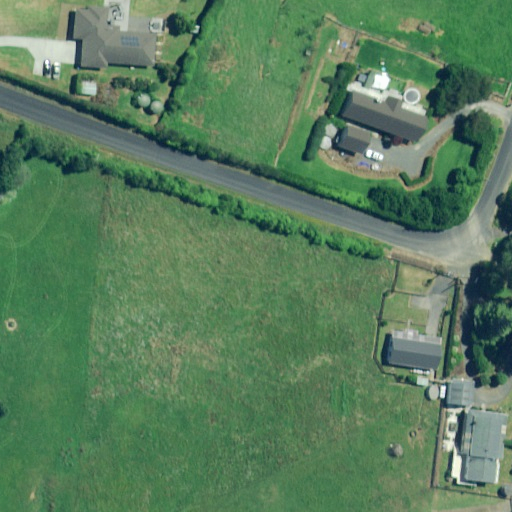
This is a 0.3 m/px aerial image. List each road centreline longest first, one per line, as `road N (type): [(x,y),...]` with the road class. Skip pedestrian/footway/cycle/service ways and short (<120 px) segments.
road 1 (unclassified): [(0,99),(430,242),(458,238),(480,215),(511,146)]
road 2 (unknown): [(511,103),(471,96),(412,146),(372,140)]
